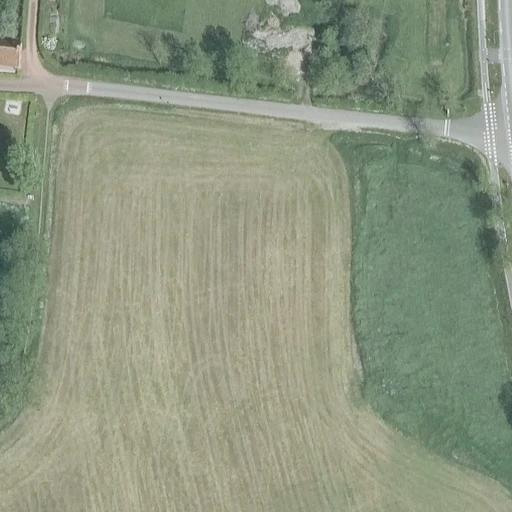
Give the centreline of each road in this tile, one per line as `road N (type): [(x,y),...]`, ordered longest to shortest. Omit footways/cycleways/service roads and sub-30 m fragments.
road 1 (unclassified): [(0,84),(511,134)]
road 2 (track): [(46,86),(26,330),(0,397)]
